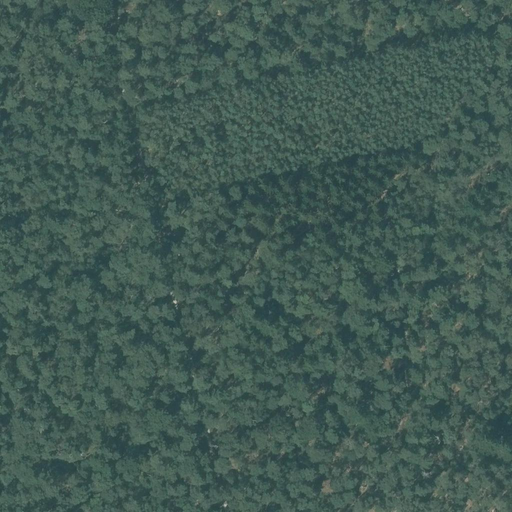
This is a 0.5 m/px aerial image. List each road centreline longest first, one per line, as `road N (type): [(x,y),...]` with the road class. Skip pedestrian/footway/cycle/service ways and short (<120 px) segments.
road 1 (unknown): [(363,511),(392,412),(396,282),(388,195),(484,68),(495,48),(496,13)]
road 2 (track): [(93,0),(150,188),(228,511)]
